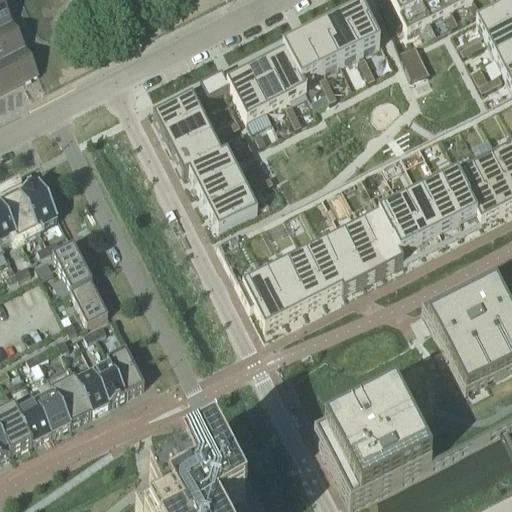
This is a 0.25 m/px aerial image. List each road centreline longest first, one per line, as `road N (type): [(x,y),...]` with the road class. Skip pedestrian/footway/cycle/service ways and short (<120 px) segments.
road 1 (residential): [(325,511),(109,87)]
road 2 (residential): [(53,115),(250,511)]
road 3 (unclassified): [(109,87),(279,0)]
